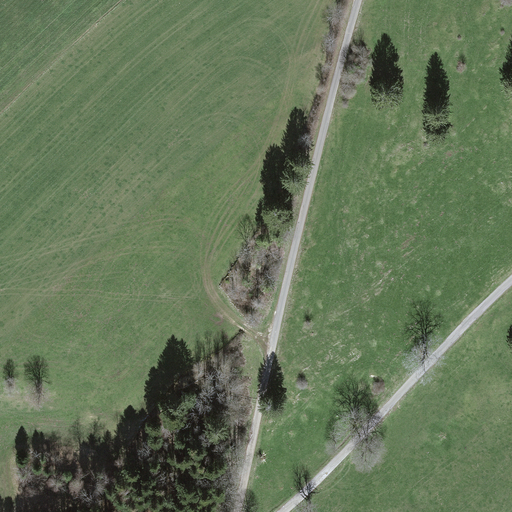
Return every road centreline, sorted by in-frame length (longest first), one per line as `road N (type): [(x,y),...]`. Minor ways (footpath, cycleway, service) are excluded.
road 1 (unclassified): [(351,0),(301,185),(239,511)]
road 2 (unclassified): [(511,276),(279,511)]
